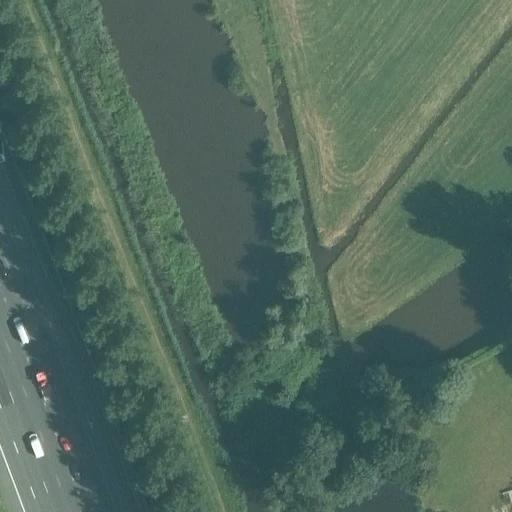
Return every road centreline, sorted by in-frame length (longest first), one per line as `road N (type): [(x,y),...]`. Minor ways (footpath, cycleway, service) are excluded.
road 1 (track): [(21,0),(214,511)]
road 2 (motorway): [(57,511),(0,349)]
